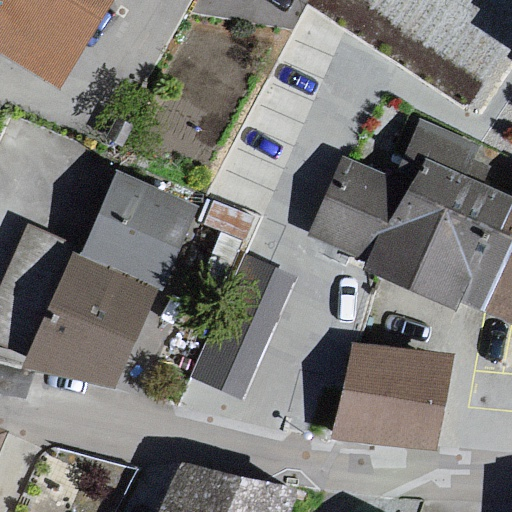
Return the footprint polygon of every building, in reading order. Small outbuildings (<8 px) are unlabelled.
[(97,0),(0,0),(0,47),(49,77),(97,0)] [(342,145),(310,228),(485,311),(511,323),(511,192),(470,174),(487,142),(417,105),(392,162),(342,145)] [(177,213),(100,176),(62,259),(13,364),(93,396),(177,213)] [(295,274),(244,252),(189,374),(240,396),(295,274)] [(333,428),(433,437),(451,354),(352,337),(333,428)] [(137,511),(275,511),(288,491),(167,467),(137,511)]
